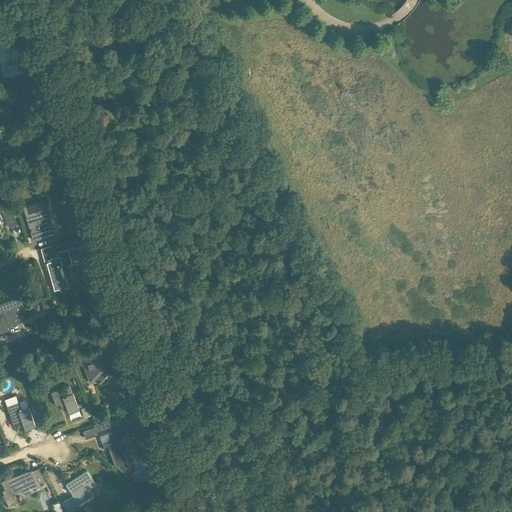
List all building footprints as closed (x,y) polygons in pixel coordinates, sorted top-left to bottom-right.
[(25,70),(19,47),(3,52),(9,74),(19,72),(25,70)] [(20,88),(18,83),(12,85),(14,91),(20,88)] [(19,108),(29,104),(23,91),(13,95),(19,108)] [(23,205),(28,220),(33,239),(54,233),(45,199),(23,205)] [(8,201),(1,204),(9,226),(17,223),(14,216),(19,215),(16,207),(11,209),(8,201)] [(48,238),(50,245),(69,240),(67,232),(48,238)] [(83,239),(81,246),(86,248),(89,241),(83,239)] [(71,247),(69,240),(50,245),(53,256),(50,257),(51,260),(45,262),(46,268),(48,268),(54,289),(55,291),(55,293),(56,294),(58,295),(60,295),(61,294),(63,294),(64,292),(64,291),(64,289),(64,286),(68,285),(65,275),(71,273),(69,264),(72,263),(68,248),(71,247)] [(19,296),(3,302),(7,315),(0,317),(0,331),(8,329),(7,326),(23,320),(21,313),(25,311),(19,295),(18,295),(19,296)] [(64,323),(62,316),(60,306),(53,308),(57,325),(64,323)] [(57,325),(53,308),(47,310),(52,326),(57,325)] [(104,344),(80,353),(88,375),(87,375),(89,381),(95,379),(95,378),(106,374),(107,378),(118,374),(113,362),(111,363),(104,344)] [(69,412),(71,418),(81,415),(79,409),(81,408),(84,406),(83,402),(77,404),(73,392),(72,392),(69,384),(51,391),(56,405),(60,403),(61,405),(64,406),(66,406),(68,412),(69,412)] [(35,424),(33,420),(25,398),(19,400),(16,394),(4,398),(15,427),(23,424),(25,428),(35,424)] [(81,408),(84,416),(91,414),(87,405),(84,406),(81,408)] [(102,408),(99,409),(94,411),(95,413),(92,414),(95,421),(106,417),(103,410),(102,408)] [(94,426),(83,430),(86,437),(98,433),(97,431),(123,421),(120,414),(94,424),(94,426)] [(113,455),(128,449),(125,442),(121,444),(121,443),(129,440),(127,434),(123,425),(110,431),(110,429),(109,430),(110,431),(100,434),(103,442),(107,441),(109,447),(105,449),(108,448),(109,450),(110,449),(113,456),(113,455)] [(8,503),(16,499),(38,488),(37,486),(39,485),(37,482),(44,479),(39,466),(32,469),(31,468),(2,479),(1,479),(1,480),(1,481),(6,492),(3,494),(9,507),(10,507),(8,503)] [(68,511),(74,508),(73,507),(93,494),(85,481),(92,477),(86,469),(87,470),(71,480),(71,479),(70,479),(72,482),(67,485),(73,494),(61,501),(67,511),(68,511)] [(58,511),(63,509),(59,500),(53,502),(58,511)] [(183,511),(182,511),(179,511),(173,500),(154,509),(155,511),(183,511)]
